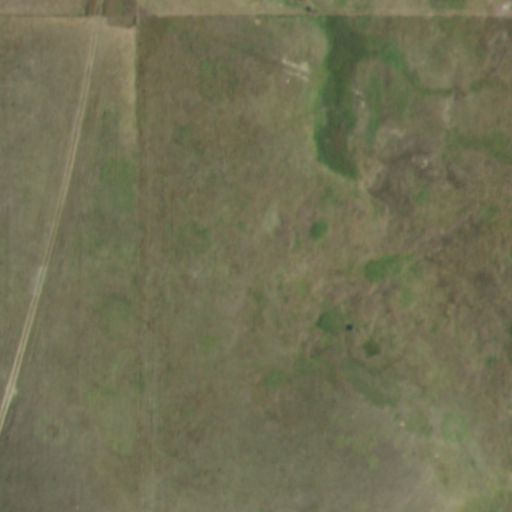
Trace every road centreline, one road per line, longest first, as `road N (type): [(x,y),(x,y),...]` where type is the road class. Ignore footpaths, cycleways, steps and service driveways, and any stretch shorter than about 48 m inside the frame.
road 1 (track): [(152,511),(152,0)]
road 2 (track): [(100,0),(64,183),(0,409)]
